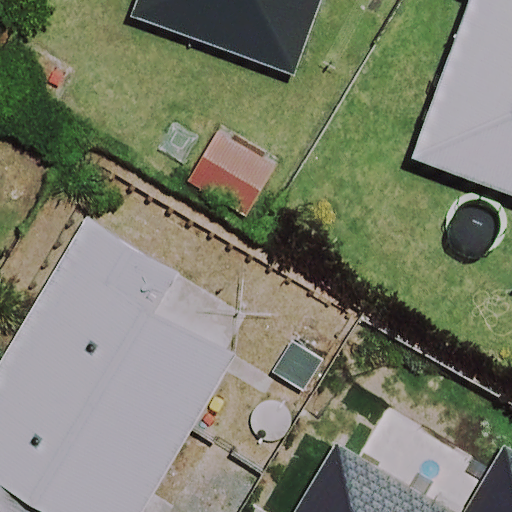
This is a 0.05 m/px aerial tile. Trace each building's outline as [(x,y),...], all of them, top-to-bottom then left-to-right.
[(141,0),(139,9),(298,66),(321,0),(141,0)] [(511,0),(477,0),(425,150),(511,180),(511,0)] [(299,211),(94,100),(0,273),(0,344),(176,439),(299,211)] [(352,511),(430,390),(370,352),(268,511),(352,511)] [(511,510),(511,446),(499,447),(501,511),(511,510)]
